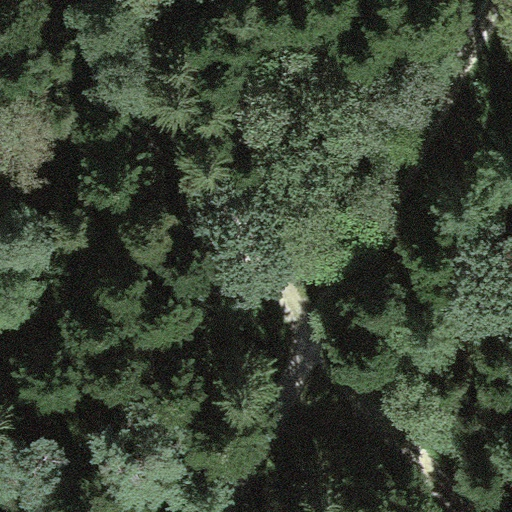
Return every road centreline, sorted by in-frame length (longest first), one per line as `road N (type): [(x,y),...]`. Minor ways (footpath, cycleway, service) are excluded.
road 1 (track): [(36,0),(314,343),(507,511)]
road 2 (track): [(205,511),(314,343),(496,0)]
